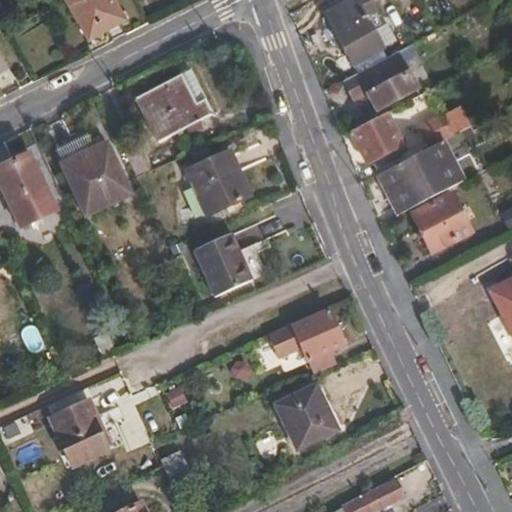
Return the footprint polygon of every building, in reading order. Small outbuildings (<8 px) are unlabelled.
[(115,0),(65,0),(89,40),(126,18),(115,0)] [(365,15),(374,10),(376,9),(370,0),(350,0),(324,15),(353,67),(385,49),(372,28),(365,15)] [(381,23),(374,10),(365,15),(372,28),(381,23)] [(0,51),(0,70),(8,66),(0,51)] [(398,53),(343,83),(353,103),(367,95),(377,114),(419,91),(398,53)] [(158,144),(186,129),(201,121),(213,114),(191,71),(182,76),(135,100),(158,144)] [(387,113),(349,133),(367,165),(378,159),(388,154),(391,159),(407,150),(387,113)] [(430,149),(444,142),(452,137),(442,116),(418,128),(430,149)] [(201,121),(186,129),(188,134),(203,131),(201,121)] [(61,164),(93,149),(87,136),(56,151),(61,164)] [(457,141),(454,136),(452,137),(444,142),(446,147),(457,141)] [(430,149),(377,176),(387,194),(396,189),(407,212),(464,182),(446,147),(444,142),(430,149)] [(107,143),(93,149),(61,164),(61,165),(85,217),(132,195),(107,143)] [(124,151),(137,178),(153,171),(140,143),(124,151)] [(231,151),(186,172),(207,217),(252,197),(231,151)] [(29,153),(0,167),(0,187),(20,229),(57,212),(29,153)] [(388,154),(378,159),(381,164),(391,159),(388,154)] [(398,216),(407,212),(396,189),(387,194),(398,216)] [(452,193),(410,215),(431,256),(473,233),(452,193)] [(508,232),(511,230),(511,208),(500,215),(508,232)] [(232,234),(194,251),(215,298),(253,280),(232,234)] [(181,242),(170,248),(174,256),(185,250),(181,242)] [(175,258),(183,275),(190,271),(183,255),(175,258)] [(511,277),(489,289),(494,299),(511,289),(511,277)] [(511,289),(494,299),(511,334),(511,289)] [(309,363),(332,353),(346,347),(330,310),(268,337),(278,359),(300,349),(307,364),(309,363)] [(107,333),(94,339),(103,358),(115,352),(107,333)] [(313,375),(337,365),(332,353),(309,363),(313,375)] [(316,386),(276,406),(297,451),(337,431),(316,386)] [(88,402),(50,419),(56,433),(73,468),(110,451),(88,402)] [(176,418),(175,419),(178,424),(188,419),(185,414),(176,418)] [(164,466),(171,483),(191,473),(181,453),(168,459),(164,450),(158,453),(164,466)] [(376,511),(406,497),(397,479),(341,507),(342,508),(334,511),(376,511)] [(145,511),(141,503),(122,511),(145,511)]
